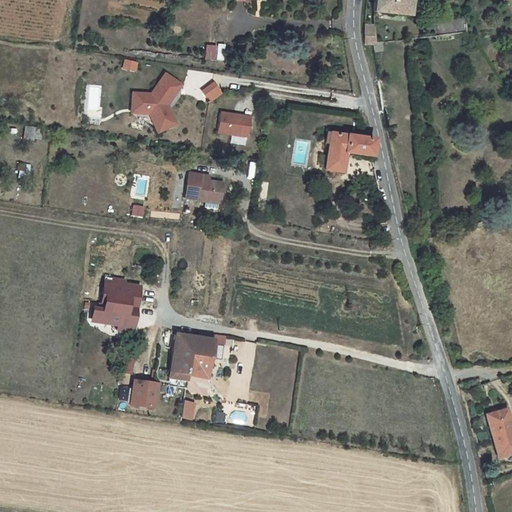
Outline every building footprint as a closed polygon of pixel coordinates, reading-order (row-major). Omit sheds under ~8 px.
[(409,0),(374,0),(373,13),(407,17),(409,0)] [(465,33),(465,21),(435,25),(436,36),(465,33)] [(362,34),(363,45),(371,45),(375,45),(373,26),(363,25),(362,34)] [(375,45),(371,45),(372,52),(381,51),(380,43),(375,44),(375,45)] [(219,60),(219,45),(203,45),(203,60),(219,60)] [(161,130),(174,124),(168,111),(166,112),(164,108),(179,85),(163,74),(150,95),(132,93),(130,108),(145,109),(148,114),(151,122),(158,124),(161,130)] [(219,112),(216,132),(237,135),(239,118),(233,117),(233,114),(219,112)] [(239,118),(237,135),(246,136),(249,117),(233,114),(233,117),(239,118)] [(151,122),(157,132),(161,130),(158,124),(151,122)] [(34,129),(34,128),(24,126),(22,139),(33,141),(33,139),(34,129)] [(41,130),(34,129),(33,139),(40,140),(41,130)] [(324,170),(341,173),(345,153),(369,157),(371,157),(373,141),(366,140),(329,134),(326,133),(324,143),(328,143),(324,170)] [(218,204),(221,184),(207,182),(208,177),(188,174),(184,199),(218,204)] [(124,327),(130,328),(133,325),(139,288),(121,286),(122,281),(112,280),(112,284),(103,283),(99,309),(92,308),(91,319),(94,322),(117,325),(116,331),(123,332),(124,327)] [(174,334),(168,372),(186,375),(192,337),(194,338),(194,337),(174,334)] [(192,337),(186,375),(206,378),(209,358),(219,359),(221,345),(212,344),(212,340),(194,337),(194,338),(192,337)] [(166,389),(133,382),(130,402),(160,409),(166,389)] [(185,401),(181,418),(192,421),(196,403),(185,401)] [(486,416),(492,441),(498,458),(511,454),(511,436),(509,427),(510,426),(506,410),(486,416)]
